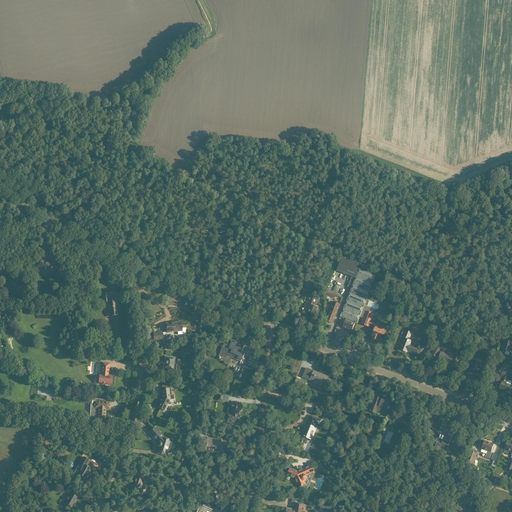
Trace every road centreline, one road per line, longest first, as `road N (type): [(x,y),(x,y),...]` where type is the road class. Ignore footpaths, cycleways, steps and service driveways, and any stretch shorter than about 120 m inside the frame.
road 1 (track): [(0,132),(45,122),(64,129),(511,326)]
road 2 (secondary): [(511,422),(265,322)]
road 3 (residential): [(89,511),(136,413),(136,269)]
road 4 (residential): [(265,322),(252,488)]
road 5 (secondary): [(136,269),(0,182)]
road 6 (secondary): [(265,322),(136,269)]
